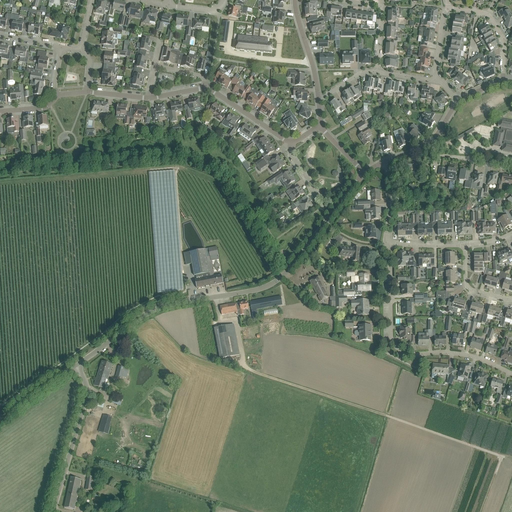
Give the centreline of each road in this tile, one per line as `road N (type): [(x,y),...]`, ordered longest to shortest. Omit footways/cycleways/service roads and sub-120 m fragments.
road 1 (tertiary): [(77,366),(155,308),(274,282),(365,173)]
road 2 (track): [(284,275),(216,171),(175,159),(0,172)]
road 3 (residential): [(511,372),(479,357),(395,346),(392,245)]
road 4 (residential): [(148,98),(209,89),(290,141)]
road 5 (tertiary): [(52,511),(86,395),(77,366)]
road 6 (unknown): [(79,371),(31,511)]
